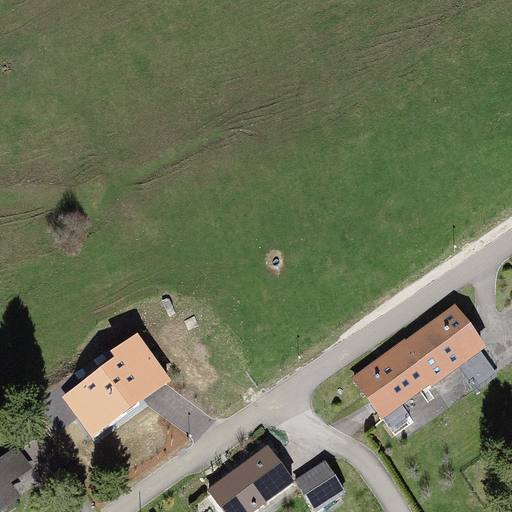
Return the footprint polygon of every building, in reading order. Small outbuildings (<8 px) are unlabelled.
[(451,309),(352,379),(383,422),(481,352),(451,309)] [(113,365),(65,400),(93,439),(141,404),(113,365)] [(14,449),(0,459),(0,511),(8,511),(42,488),(14,449)] [(266,451),(209,491),(223,511),(268,511),(295,493),(266,451)] [(316,511),(347,492),(327,461),(296,481),(315,511),(316,511)]
